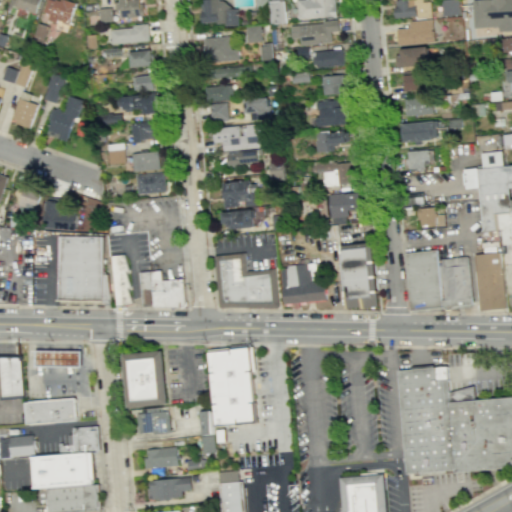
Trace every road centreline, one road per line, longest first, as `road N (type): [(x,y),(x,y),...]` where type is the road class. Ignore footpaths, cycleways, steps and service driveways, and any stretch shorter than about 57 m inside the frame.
road 1 (residential): [(396,331),(365,0)]
road 2 (residential): [(206,329),(175,0)]
road 3 (secondary): [(511,332),(206,329)]
road 4 (tertiary): [(118,511),(101,329)]
